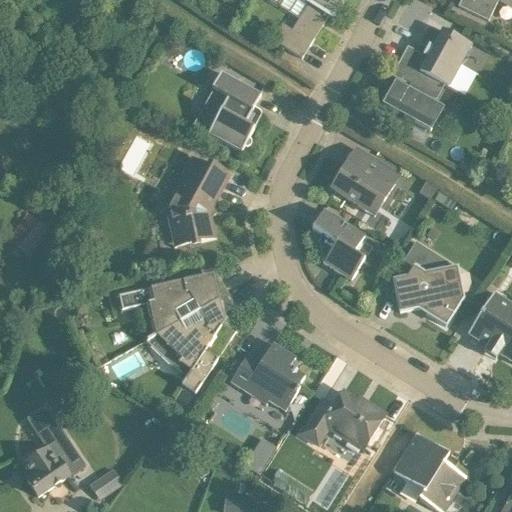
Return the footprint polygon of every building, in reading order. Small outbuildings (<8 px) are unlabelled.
[(291,33),(281,26),(271,43),(301,61),(339,0),(303,0),(309,4),(291,33)] [(511,10),(511,0),(461,0),(458,9),(488,24),(497,4),(511,10)] [(407,49),(399,63),(444,87),(444,88),(448,90),(471,48),(442,32),(440,36),(428,30),(419,47),(426,51),(422,58),(407,49)] [(499,45),(488,40),(482,51),(493,57),(499,45)] [(444,88),(444,87),(399,63),(391,78),(400,83),(397,87),(395,86),(383,108),(430,134),(442,112),(433,107),(444,88)] [(220,76),(211,92),(227,101),(207,137),(241,155),(244,150),(247,151),(250,149),(252,146),(251,143),(249,140),(260,119),(259,119),(258,122),(253,119),(252,114),(261,97),(220,76)] [(423,143),(427,137),(420,133),(416,139),(413,144),(420,148),(423,143)] [(399,179),(372,162),(363,157),(356,169),(347,163),(330,191),(375,218),(399,179)] [(229,180),(192,160),(165,209),(165,211),(174,250),(215,241),(215,240),(214,240),(209,218),(210,213),(227,181),(228,182),(229,180)] [(439,192),(425,183),(416,197),(430,205),(439,192)] [(455,205),(438,195),(434,202),(451,212),(455,205)] [(353,257),(364,240),(323,214),(311,232),(320,237),(318,242),(323,266),(351,284),(364,263),(353,257)] [(27,259),(47,234),(29,219),(9,244),(27,259)] [(81,227),(84,239),(99,235),(97,224),(81,227)] [(445,329),(463,302),(456,271),(424,277),(413,271),(406,281),(393,284),(395,295),(399,315),(422,310),(430,308),(430,309),(425,316),(445,329)] [(143,344),(143,345),(227,297),(220,284),(210,290),(204,279),(118,299),(122,313),(148,307),(155,337),(143,344)] [(499,356),(511,364),(511,307),(493,296),(467,337),(487,349),(486,350),(498,358),(499,356)] [(227,297),(143,345),(144,346),(156,339),(180,362),(178,366),(190,374),(181,387),(195,397),(236,333),(228,329),(230,325),(224,315),(234,309),(227,297)] [(120,377),(150,362),(142,345),(111,360),(120,377)] [(269,404),(285,414),(299,392),(297,391),(304,380),(284,367),(290,358),(272,347),(261,364),(248,356),(230,384),(266,407),(269,404)] [(88,375),(95,371),(90,362),(78,368),(88,375)] [(95,371),(88,375),(87,376),(105,385),(107,384),(99,369),(95,371)] [(322,403),(301,437),(317,448),(328,431),(363,453),(385,418),(368,407),(366,410),(342,395),(333,410),(322,403)] [(448,458),(417,438),(398,468),(408,475),(403,483),(423,495),(418,503),(433,511),(445,511),(466,480),(450,471),(449,464),(446,464),(445,463),(448,458)] [(261,441),(243,468),(258,478),(276,451),(261,441)] [(33,480),(27,484),(38,500),(69,479),(57,461),(55,463),(47,451),(24,467),(33,480)] [(199,480),(207,475),(198,462),(190,468),(199,480)] [(121,485),(113,473),(90,490),(98,501),(121,485)] [(271,490),(285,499),(295,483),(281,474),(271,490)] [(233,498),(224,497),(222,511),(231,511),(233,498)]
